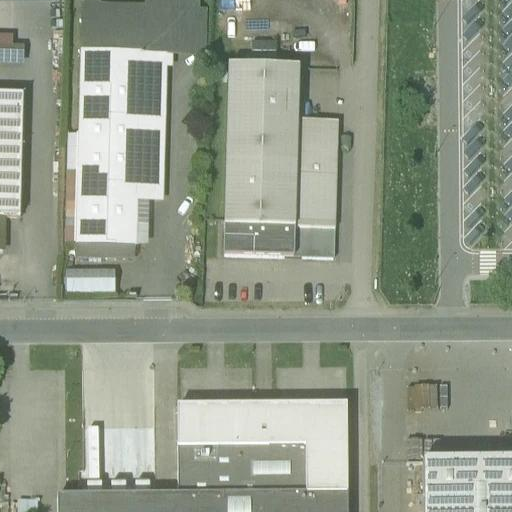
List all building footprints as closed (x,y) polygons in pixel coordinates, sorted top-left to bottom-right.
[(0,0),(0,9),(57,9),(57,0),(55,0),(55,1),(0,0)] [(82,11),(81,69),(164,71),(164,61),(172,61),(173,50),(197,50),(198,0),(153,0),(154,1),(159,1),(158,20),(99,19),(100,11),(91,6),(82,11)] [(0,95),(23,96),(24,50),(13,50),(13,37),(0,37),(0,95)] [(160,204),(164,71),(81,69),(76,248),(75,250),(77,250),(77,260),(88,261),(88,250),(135,252),(136,252),(136,249),(137,204),(160,204)] [(229,71),(225,232),(224,260),(294,262),(334,263),(335,235),(338,126),(298,126),(299,73),(229,71)] [(0,100),(0,187),(21,188),(23,101),(0,100)] [(20,223),(21,188),(0,187),(0,222),(2,222),(20,223)] [(88,250),(88,261),(135,262),(135,252),(88,250)] [(66,274),(66,294),(113,295),(114,283),(89,282),(89,275),(66,274)] [(177,412),(177,454),(305,453),(306,500),(323,500),(347,500),(346,411),(177,412)] [(177,501),(306,500),(305,453),(177,454),(177,501)] [(511,511),(511,466),(422,467),(422,511),(511,511)] [(323,511),(323,500),(306,500),(177,501),(57,502),(56,511),(323,511)] [(347,511),(347,500),(323,500),(323,511),(347,511)]
